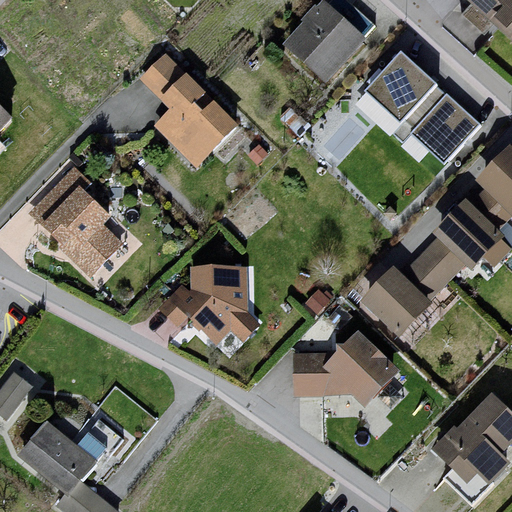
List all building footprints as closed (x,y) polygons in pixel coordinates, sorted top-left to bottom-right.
[(511,0),(464,0),(511,45),(511,0)] [(314,4),(277,49),(323,88),(361,42),(314,4)] [(392,57),(356,97),(390,130),(429,88),(392,57)] [(160,59),(135,83),(158,113),(146,132),(191,175),(231,133),(160,59)] [(440,99),(407,138),(442,169),(474,125),(440,99)] [(0,110),(0,141),(16,125),(0,110)] [(511,159),(499,147),(467,185),(477,193),(465,206),(495,233),(511,216),(511,159)] [(71,171),(26,212),(88,284),(122,249),(97,201),(71,171)] [(493,237),(456,203),(423,242),(428,247),(456,272),(493,237)] [(456,272),(428,247),(399,274),(426,301),(456,272)] [(252,269),(193,273),(195,292),(171,294),(174,339),(256,333),(252,269)] [(388,272),(352,303),(392,342),(423,308),(388,272)] [(396,373),(352,334),(325,359),(287,358),(287,397),(341,397),(356,413),(396,373)] [(0,392),(0,414),(11,421),(34,382),(13,370),(0,392)] [(511,410),(491,390),(433,447),(466,479),(477,469),(491,484),(511,463),(511,462),(503,454),(511,444),(511,410)] [(37,425),(8,460),(58,500),(74,484),(90,469),(37,425)] [(109,511),(74,484),(52,511),(109,511)]
